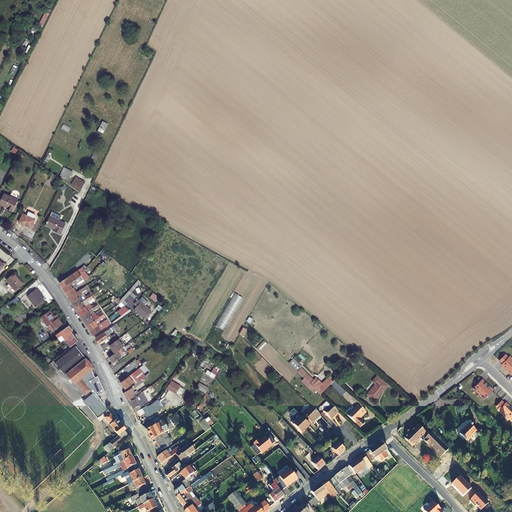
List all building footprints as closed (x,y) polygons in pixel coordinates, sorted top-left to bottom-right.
[(102,120),(98,129),(104,132),(108,122),(102,120)] [(59,177),(68,180),(72,169),(63,166),(59,177)] [(81,189),(85,180),(75,176),(71,184),(81,189)] [(17,200),(4,193),(0,201),(0,203),(8,207),(7,208),(12,210),(17,200)] [(34,219),(27,216),(23,214),(19,223),(31,228),(35,219),(34,219)] [(66,223),(50,216),(46,224),(54,228),(53,230),(61,234),(66,223)] [(92,241),(88,239),(83,249),(97,256),(105,238),(95,233),(92,241)] [(79,247),(82,241),(67,234),(50,269),(60,273),(74,244),(79,247)] [(87,267),(85,265),(84,266),(60,283),(63,288),(63,287),(81,276),(81,275),(85,270),(87,267)] [(13,273),(5,279),(15,291),(23,284),(19,279),(18,279),(13,273)] [(63,288),(66,293),(76,286),(77,285),(77,284),(83,280),(81,276),(63,287),(63,288)] [(69,297),(86,286),(84,284),(77,289),(76,286),(66,293),(69,297)] [(87,288),(86,286),(69,297),(72,302),(82,296),(80,293),(87,288)] [(26,296),(35,307),(43,300),(35,289),(26,296)] [(137,296),(129,290),(120,301),(121,303),(124,305),(125,306),(127,303),(124,300),(130,294),(135,298),(137,296)] [(225,330),(243,296),(234,292),(216,325),(225,330)] [(72,302),(75,307),(92,296),(91,294),(83,298),(82,296),(72,302)] [(78,312),(88,305),(86,303),(93,298),(92,296),(75,307),(78,312)] [(15,297),(6,305),(9,308),(18,300),(15,297)] [(151,310),(137,298),(136,299),(137,300),(134,304),(137,306),(135,309),(145,317),(151,310)] [(78,312),(81,316),(98,305),(96,303),(89,307),(88,305),(78,312)] [(84,321),(94,314),(93,314),(92,312),(99,307),(98,305),(81,316),(84,321)] [(49,310),(40,317),(52,331),(62,323),(55,314),(53,316),(49,310)] [(87,325),(104,314),(102,312),(96,317),(94,314),(84,321),(87,325)] [(104,314),(87,325),(90,331),(98,325),(96,323),(105,316),(104,314)] [(90,331),(93,336),(110,324),(108,321),(99,327),(98,325),(90,331)] [(70,325),(56,335),(58,338),(62,335),(70,347),(72,346),(75,343),(76,342),(78,341),(71,331),(73,330),(70,325)] [(113,326),(96,338),(99,343),(107,337),(109,340),(100,347),(102,351),(110,345),(112,343),(115,341),(114,340),(117,337),(115,334),(111,336),(109,333),(116,329),(113,326)] [(112,343),(110,345),(115,353),(122,348),(124,346),(119,338),(115,341),(112,343)] [(92,370),(94,368),(91,363),(85,357),(76,345),(55,363),(64,375),(67,374),(75,384),(76,383),(86,395),(92,390),(82,378),(92,370)] [(109,364),(111,368),(119,361),(118,359),(126,353),(122,348),(115,353),(109,357),(112,362),(109,364)] [(501,365),(506,370),(509,368),(511,364),(511,358),(510,356),(508,357),(505,354),(499,360),(502,363),(501,365)] [(220,373),(223,368),(215,364),(211,371),(216,374),(217,372),(220,373)] [(135,385),(141,380),(145,377),(145,376),(139,368),(121,383),(125,389),(133,383),(135,385)] [(108,415),(110,413),(106,408),(106,407),(106,406),(105,404),(105,403),(104,402),(101,399),(102,398),(102,396),(101,395),(100,394),(105,391),(98,376),(95,377),(92,370),(82,378),(92,390),(93,389),(99,397),(98,398),(93,392),(84,400),(98,418),(106,412),(108,415)] [(306,375),(303,378),(319,394),(320,395),(327,388),(324,385),(320,388),(306,375)] [(375,400),(388,385),(378,376),(373,381),(377,384),(368,394),(375,400)] [(135,385),(133,386),(135,388),(142,382),(141,380),(135,385)] [(473,388),(479,394),(482,390),(488,384),(485,382),(484,383),(481,380),(473,388)] [(172,381),(168,387),(176,392),(180,386),(172,381)] [(197,387),(205,392),(209,387),(200,381),(197,387)] [(336,381),(332,385),(342,394),(345,390),(336,381)] [(479,394),(484,399),(492,391),(489,388),(490,387),(488,384),(482,390),(479,394)] [(136,397),(147,389),(146,387),(138,393),(137,391),(135,392),(133,388),(124,393),(128,401),(136,397)] [(146,408),(150,405),(147,400),(144,401),(141,397),(152,389),(150,387),(147,389),(136,397),(137,398),(129,402),(135,414),(142,410),(143,409),(146,408)] [(168,392),(165,399),(170,401),(173,395),(168,392)] [(330,405),(323,398),(316,405),(323,412),(330,405)] [(151,405),(150,405),(146,408),(143,409),(146,416),(162,407),(158,399),(151,405)] [(497,411),(503,416),(506,412),(511,407),(506,402),(505,403),(502,400),(496,406),(499,409),(497,411)] [(320,415),(311,406),(303,414),(312,423),(320,415)] [(347,417),(355,424),(366,413),(358,406),(347,417)] [(509,420),(511,422),(511,407),(506,412),(503,416),(508,421),(509,420)] [(111,426),(110,426),(118,436),(104,448),(108,454),(111,452),(114,449),(117,446),(128,437),(129,436),(124,432),(125,431),(124,428),(121,426),(117,421),(116,421),(110,413),(108,415),(104,418),(111,426)] [(175,415),(174,413),(164,421),(169,431),(181,422),(176,414),(175,415)] [(309,426),(301,418),(294,426),(302,434),(305,432),(304,431),(309,426)] [(201,427),(205,432),(211,428),(205,419),(199,423),(201,426),(201,427)] [(300,444),(308,453),(311,457),(310,458),(313,461),(311,463),(319,471),(325,465),(317,456),(310,448),(287,425),(282,419),(279,422),(290,433),(289,435),(298,446),(300,444)] [(147,431),(152,441),(162,436),(166,434),(169,432),(169,431),(164,421),(163,421),(159,423),(159,425),(147,431)] [(465,440),(475,430),(468,424),(459,433),(465,440)] [(430,438),(428,436),(419,428),(413,434),(411,432),(408,435),(410,437),(406,441),(412,447),(419,439),(424,444),(425,443),(430,438)] [(449,449),(432,432),(428,436),(430,438),(425,443),(440,458),(449,449)] [(162,436),(152,441),(158,452),(168,447),(167,445),(171,443),(170,441),(171,441),(170,438),(169,439),(166,434),(162,436)] [(329,447),(333,451),(338,456),(345,450),(336,441),(329,447)] [(375,447),(385,460),(388,457),(384,452),(387,450),(383,444),(381,442),(375,447)] [(182,449),(176,454),(179,457),(180,456),(183,460),(195,451),(190,444),(187,445),(182,449)] [(182,449),(181,446),(176,450),(176,449),(168,455),(166,452),(157,459),(162,465),(165,462),(176,454),(182,449)] [(368,452),(374,459),(377,457),(381,462),(385,460),(375,447),(368,452)] [(117,464),(132,457),(128,451),(117,456),(119,460),(116,462),(117,464)] [(374,460),(374,459),(368,452),(365,454),(371,462),(374,460)] [(305,456),(311,463),(313,461),(310,458),(311,457),(308,453),(305,456)] [(348,466),(354,474),(357,472),(365,466),(368,464),(369,463),(363,456),(348,466)] [(108,461),(104,457),(99,462),(102,466),(108,461)] [(128,473),(136,469),(134,466),(135,465),(132,457),(117,464),(103,472),(104,475),(121,467),(123,471),(107,479),(108,482),(128,473)] [(166,473),(165,474),(168,479),(178,471),(178,470),(182,467),(181,466),(183,464),(185,467),(187,466),(183,460),(171,470),(166,473)] [(181,473),(186,479),(190,476),(194,473),(190,466),(181,473)] [(346,468),(351,475),(352,476),(354,474),(348,466),(346,468)] [(349,485),(358,497),(361,494),(349,477),(351,475),(346,468),(340,472),(341,473),(349,485)] [(137,471),(136,469),(128,473),(129,475),(125,477),(129,485),(130,485),(142,479),(138,471),(137,471)] [(333,478),(339,485),(340,483),(342,482),(346,487),(349,485),(341,473),(340,472),(334,476),(333,478)] [(186,479),(184,481),(186,483),(175,492),(177,496),(187,488),(189,487),(195,483),(190,476),(186,479)] [(281,489),(286,496),(293,489),(289,484),(292,481),(288,476),(278,483),(277,484),(279,486),(285,481),(288,484),(281,489)] [(471,489),(460,477),(451,485),(463,497),(471,489)] [(333,478),(327,482),(334,490),(339,495),(342,493),(337,486),(339,485),(333,478)] [(142,479),(130,485),(133,491),(135,490),(138,495),(148,490),(142,479)] [(326,481),(321,485),(328,494),(328,495),(334,490),(327,482),(326,481)] [(270,492),(274,496),(278,501),(284,496),(276,485),(270,489),(271,491),(270,492)] [(321,485),(311,492),(315,497),(319,501),(328,494),(321,485)] [(186,510),(191,506),(184,498),(188,495),(188,494),(192,491),(189,487),(187,488),(177,496),(176,497),(186,510)] [(138,495),(130,498),(132,502),(135,501),(138,507),(153,500),(148,490),(138,495)] [(265,511),(270,508),(264,501),(256,507),(253,503),(248,507),(236,491),(228,498),(239,511),(265,511)] [(488,503),(478,492),(469,500),(475,506),(476,505),(481,510),(488,503)] [(307,503),(312,508),(319,502),(319,501),(315,497),(307,503)] [(153,500),(138,507),(140,511),(141,511),(146,510),(146,511),(154,511),(158,510),(153,500)] [(442,511),(432,501),(429,505),(430,506),(424,511),(442,511)] [(185,511),(184,511),(196,511),(194,509),(199,505),(197,502),(191,506),(186,510),(185,511)] [(298,511),(307,511),(312,508),(307,503),(297,510),(298,511)]
